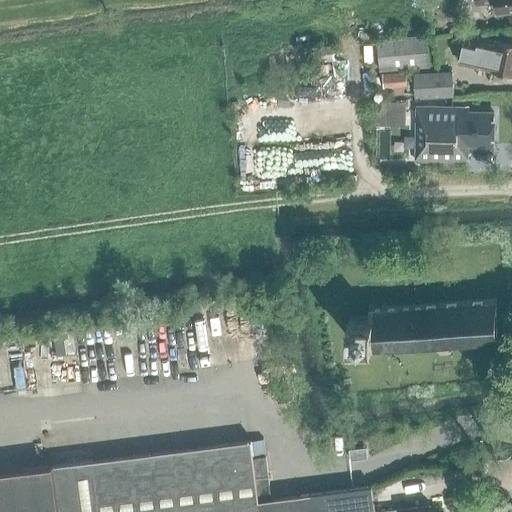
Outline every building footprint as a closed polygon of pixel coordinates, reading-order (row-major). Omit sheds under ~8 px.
[(511,0),(474,0),(475,4),(494,1),(495,12),(511,10),(511,0)] [(427,66),(425,37),(377,41),(379,70),(427,66)] [(511,43),(496,40),(494,46),(467,40),(463,57),(490,64),(489,70),(511,74),(511,43)] [(314,63),(335,60),(333,45),(312,48),(314,63)] [(452,97),(451,72),(413,74),(414,98),(452,97)] [(407,95),(406,73),(382,74),(384,97),(407,95)] [(378,121),(408,120),(407,96),(378,97),(378,121)] [(466,107),(417,107),(416,161),(466,162),(466,144),(491,144),(491,113),(466,112),(466,107)] [(469,300),(465,300),(465,301),(438,302),(436,302),(436,303),(412,304),(412,303),(410,303),(410,304),(384,305),(384,303),(381,303),(381,305),(373,306),(373,304),(368,304),(368,316),(368,317),(349,318),(349,339),(368,340),(368,351),(372,351),(372,346),(383,346),(383,349),(386,348),(386,344),(411,343),(411,347),(414,347),(414,343),(437,341),(437,345),(439,345),(440,353),(446,352),(445,341),(466,340),(466,343),(469,343),(469,340),(494,339),(494,342),(497,342),(495,301),(496,301),(496,299),(494,299),(494,300),(470,301),(469,300)] [(252,457),(250,440),(50,465),(0,471),(0,511),(311,511),(309,494),(270,498),(265,456),(252,457)] [(366,458),(365,447),(348,449),(349,460),(366,458)] [(373,511),(370,486),(309,494),(311,511),(373,511)]
